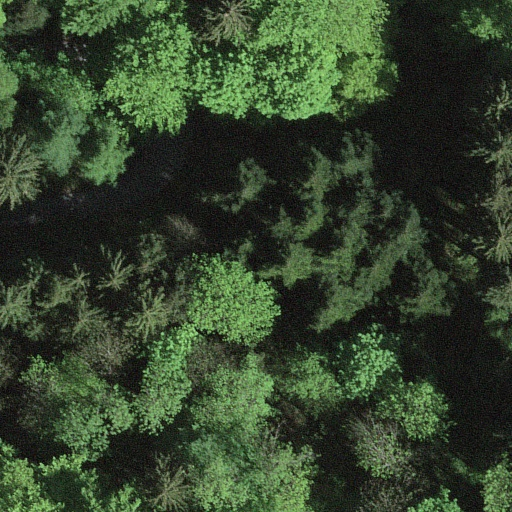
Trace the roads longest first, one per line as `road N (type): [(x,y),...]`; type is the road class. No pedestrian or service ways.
road 1 (unclassified): [(0,63),(107,49),(171,90),(163,174),(116,199),(0,212)]
road 2 (track): [(0,457),(150,511)]
